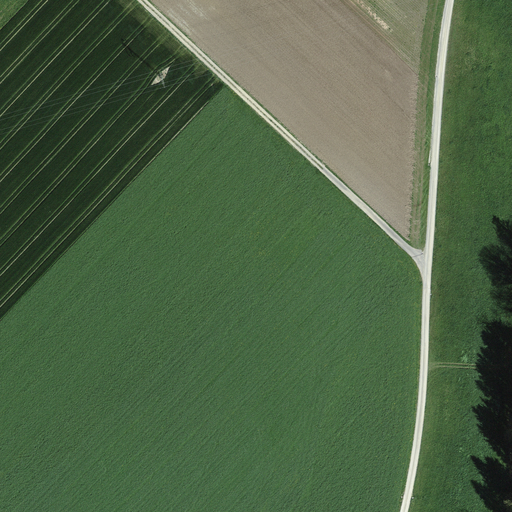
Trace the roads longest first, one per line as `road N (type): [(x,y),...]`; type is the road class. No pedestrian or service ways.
road 1 (track): [(449,0),(423,379),(403,511)]
road 2 (track): [(143,0),(427,259)]
